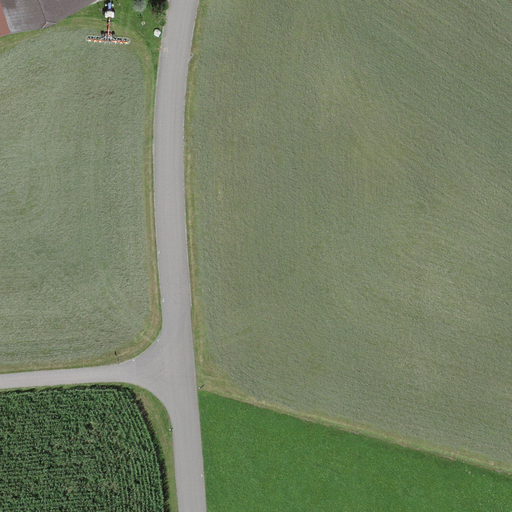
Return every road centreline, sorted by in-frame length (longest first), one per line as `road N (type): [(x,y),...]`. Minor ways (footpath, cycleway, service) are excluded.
road 1 (residential): [(183,0),(168,123),(177,367),(194,511)]
road 2 (track): [(0,384),(177,367)]
